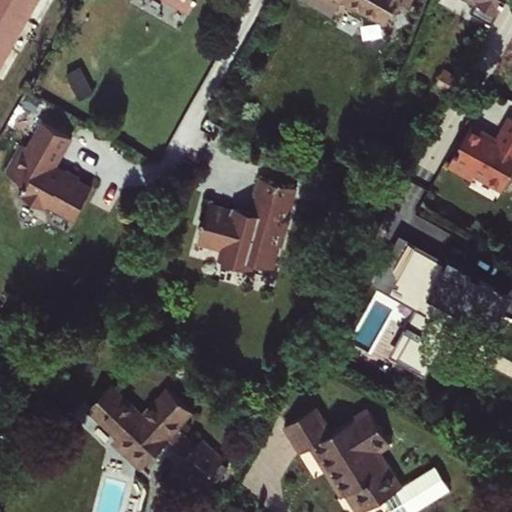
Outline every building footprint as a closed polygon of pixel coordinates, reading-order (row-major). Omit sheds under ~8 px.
[(0,0),(0,65),(36,0),(0,0)] [(173,0),(190,9),(195,0),(173,0)] [(308,0),(330,12),(337,0),(344,0),(383,21),(395,0),(402,0),(408,3),(409,0),(308,0)] [(504,191),(511,175),(511,118),(497,141),(471,126),(448,167),(472,181),(475,174),(504,191)] [(25,142),(9,170),(28,181),(22,192),(46,206),(48,202),(74,216),(92,185),(77,177),(79,173),(67,166),(64,171),(55,166),(72,135),(45,120),(31,146),(25,142)] [(277,243),(280,244),(288,214),(286,213),(294,184),(261,175),(251,210),(230,204),(229,209),(207,202),(202,218),(197,221),(200,226),(196,240),(223,247),(219,259),(230,262),(232,267),(238,264),(248,267),(250,260),(271,266),(277,243)] [(190,411),(165,387),(139,416),(106,386),(85,409),(98,422),(101,419),(120,436),(113,444),(140,469),(167,441),(183,456),(178,462),(201,483),(224,458),(201,437),(195,443),(176,426),(190,411)] [(445,464),(423,485),(392,454),(403,443),(375,415),(342,447),(320,424),(296,447),(318,470),(326,462),(338,474),(342,471),(351,481),(347,484),(368,506),(375,498),(388,511),(395,511),(405,503),(413,511),(434,511),(464,483),(445,464)] [(511,448),(491,437),(482,454),(506,466),(511,454),(511,448)] [(338,474),(347,484),(351,481),(342,471),(338,474)] [(388,511),(375,498),(368,506),(374,511),(388,511)]
